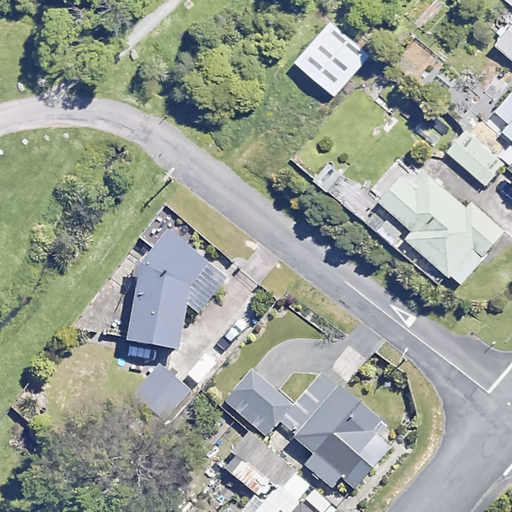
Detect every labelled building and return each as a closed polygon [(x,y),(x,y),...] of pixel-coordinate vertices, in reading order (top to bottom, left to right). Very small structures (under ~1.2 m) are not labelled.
[(511,15),(490,42),(511,61),(511,15)] [(369,56),(328,21),(293,63),(334,97),(369,56)] [(511,120),(501,134),(511,142),(511,120)] [(466,129),(446,150),(485,187),(505,166),(466,129)] [(312,180),(390,244),(438,282),(446,273),(459,284),(503,229),(469,202),(466,206),(406,158),(376,196),(330,159),(312,180)] [(125,340),(177,350),(184,308),(196,313),(223,281),(164,233),(138,271),(125,340)] [(189,391),(158,366),(132,399),(163,424),(189,391)] [(251,370),(225,401),(268,436),(279,423),(315,452),(304,464),(332,486),(341,475),(355,487),(387,448),(369,433),(378,422),(324,378),(298,409),(251,370)] [(310,486),(292,471),(255,511),(334,511),(335,511),(308,488),(310,486)]
